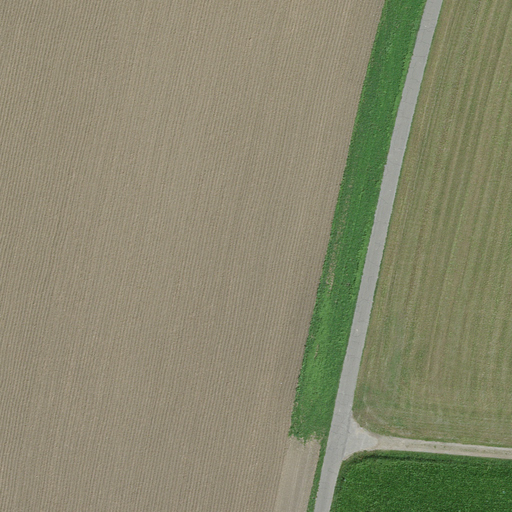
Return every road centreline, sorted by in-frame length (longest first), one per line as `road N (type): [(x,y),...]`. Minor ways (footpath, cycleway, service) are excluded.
road 1 (track): [(319,511),(434,0)]
road 2 (track): [(335,437),(511,454)]
